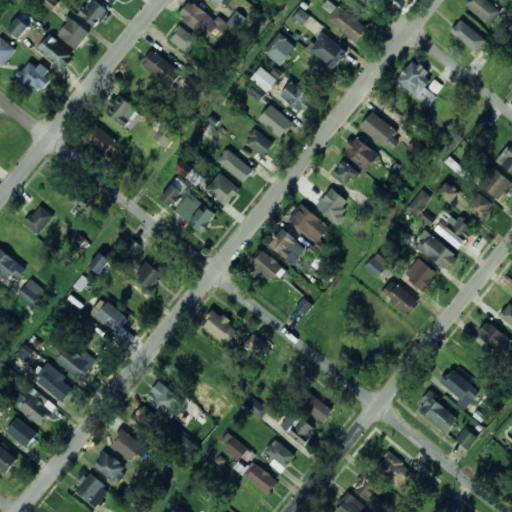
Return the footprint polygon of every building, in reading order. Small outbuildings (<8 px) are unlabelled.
[(96,28),(110,11),(95,0),(89,0),(79,13),(96,28)] [(237,11),(225,27),(191,0),(179,15),(209,39),(217,29),(229,38),(245,17),(237,11)] [(211,0),(223,9),(231,0),(211,0)] [(501,13),(488,0),(472,0),(468,4),(490,25),(501,13)] [(357,43),(368,29),(339,5),(327,19),(357,43)] [(303,25),(310,16),(301,8),(294,17),(303,25)] [(448,31),(470,50),(484,33),(462,14),(448,31)] [(29,28),(19,18),(9,28),(19,38),(29,28)] [(59,34),(77,50),(91,33),(73,18),(59,34)] [(199,43),(179,24),(168,35),(187,54),(199,43)] [(274,60),(292,40),(281,32),(264,51),(274,60)] [(334,67),(347,50),(322,33),(310,50),(334,67)] [(75,58),(51,35),(39,48),(63,70),(75,58)] [(17,49),(1,36),(0,37),(0,63),(3,66),(17,49)] [(188,66),(182,73),(155,50),(143,64),(171,89),(181,78),(199,94),(208,84),(188,66)] [(397,80),(425,107),(444,88),(415,60),(397,80)] [(51,85),(46,64),(34,67),(34,66),(20,69),(26,91),(51,85)] [(278,80),(261,66),(251,78),(267,93),(278,80)] [(124,88),(139,101),(153,85),(138,72),(124,88)] [(315,97),(292,80),(281,96),(304,113),(315,97)] [(248,93),(259,101),(266,93),(255,84),(248,93)] [(126,127),(139,111),(118,94),(105,111),(126,127)] [(386,113),(405,124),(414,109),(394,98),(386,113)] [(294,125),(274,105),(261,118),(281,138),(294,125)] [(401,134),(374,112),(361,127),(389,149),(401,134)] [(494,124),(484,115),(475,127),(486,135),(494,124)] [(120,144),(97,124),(84,138),(107,159),(120,144)] [(155,139),(169,148),(178,134),(164,125),(155,139)] [(274,144),(257,128),(246,140),(263,156),(274,144)] [(366,171),(380,157),(358,135),(344,149),(366,171)] [(511,174),(511,144),(497,159),(511,174)] [(218,162),(246,185),(258,169),(230,146),(218,162)] [(175,167),(188,179),(195,170),(183,159),(175,167)] [(359,174),(345,160),(331,173),(345,188),(359,174)] [(481,185),(500,201),(511,187),(511,181),(495,168),(481,185)] [(240,188),(220,179),(218,183),(212,180),(207,193),(233,205),(240,188)] [(340,199),(319,180),(307,194),(328,212),(340,199)] [(170,206),(188,192),(179,181),(161,195),(170,206)] [(440,194),(453,204),(461,193),(448,183),(440,194)] [(338,222),(351,201),(330,188),(317,209),(338,222)] [(408,208),(417,216),(432,197),(422,189),(408,208)] [(202,233),(218,216),(191,192),(176,210),(202,233)] [(469,209),(484,220),(495,205),(480,194),(469,209)] [(290,219),(318,243),(331,228),(303,204),(290,219)] [(55,217),(40,205),(25,223),(40,235),(55,217)] [(446,231),(465,245),(476,230),(457,216),(446,231)] [(35,240),(18,222),(4,236),(21,254),(35,240)] [(401,229),(404,232),(399,236),(405,242),(411,236),(403,227),(401,229)] [(292,264),(306,248),(283,228),(269,243),(292,264)] [(449,272),(460,257),(426,230),(415,244),(449,272)] [(87,239),(79,234),(73,243),(80,249),(87,239)] [(141,244),(129,238),(123,249),(135,255),(141,244)] [(0,273),(14,285),(26,270),(0,247),(0,273)] [(284,269),(265,250),(247,268),(257,278),(261,273),(271,283),(284,269)] [(103,275),(114,260),(100,251),(90,266),(103,275)] [(390,262),(376,253),(365,269),(379,278),(390,262)] [(427,292),(440,272),(418,258),(405,277),(427,292)] [(153,289),(167,274),(152,260),(138,275),(153,289)] [(45,291),(32,280),(19,295),(32,306),(45,291)] [(420,299),(392,280),(381,297),(409,315),(420,299)] [(91,314),(130,344),(135,337),(124,328),(131,319),(103,298),(91,314)] [(511,324),(511,301),(509,299),(497,311),(511,324)] [(388,338),(400,324),(375,302),(363,315),(388,338)] [(226,347),(240,332),(215,309),(201,323),(226,347)] [(478,334),(507,359),(511,353),(511,340),(489,321),(478,334)] [(269,347),(254,334),(244,346),(260,358),(269,347)] [(26,362),(35,351),(26,344),(17,355),(26,362)] [(57,362),(83,380),(94,364),(68,346),(57,362)] [(77,388),(50,362),(35,377),(62,403),(77,388)] [(441,382),(468,406),(480,393),(453,369),(441,382)] [(234,387),(240,382),(232,374),(226,379),(234,387)] [(145,398),(170,418),(184,400),(160,380),(145,398)] [(21,409),(42,426),(53,411),(27,391),(21,399),(26,402),(21,409)] [(460,422),(434,391),(419,404),(445,435),(460,422)] [(326,424),(335,411),(310,393),(300,406),(326,424)] [(219,419),(231,404),(221,396),(209,411),(219,419)] [(268,411),(254,398),(247,406),(260,419),(268,411)] [(129,422),(145,435),(160,418),(144,404),(129,422)] [(319,433),(294,411),(281,425),(305,448),(319,433)] [(7,430),(27,449),(40,435),(19,417),(7,430)] [(131,462),(145,448),(124,428),(111,443),(131,462)] [(458,440),(468,448),(477,438),(467,429),(458,440)] [(273,465),(282,473),(296,457),(277,439),(265,451),(276,461),(273,465)] [(0,470),(6,476),(19,461),(0,443),(0,470)] [(128,467),(103,451),(93,467),(118,483),(128,467)] [(417,475),(389,451),(375,468),(403,492),(417,475)] [(279,482),(258,466),(248,478),(269,495),(279,482)] [(74,489),(92,502),(105,485),(87,471),(74,489)] [(386,492),(364,474),(352,488),(375,506),(386,492)] [(333,511),(334,511),(369,511),(370,511),(347,493),(333,511)]
